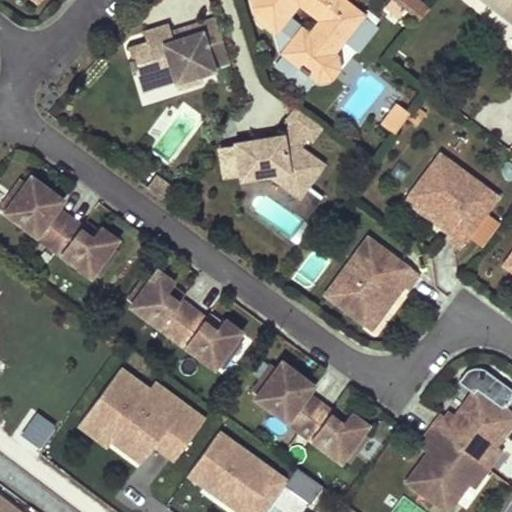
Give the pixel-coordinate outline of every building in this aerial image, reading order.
[(344,0),(250,0),(255,16),(274,30),(283,47),(302,62),(300,64),(308,70),(310,68),(319,75),(332,73),(340,63),(338,50),(334,47),(344,35),(361,13),(344,0)] [(396,16),(403,8),(392,0),(390,0),(385,7),(396,16)] [(408,0),(403,8),(419,21),(429,8),(418,0),(408,0)] [(484,0),(500,12),(509,0),(493,0),(492,1),(490,0),(484,0)] [(511,0),(490,0),(492,1),(493,0),(509,0),(500,12),(511,21),(511,0)] [(375,24),(361,13),(344,35),(357,46),(375,24)] [(211,64),(227,59),(213,17),(183,26),(185,35),(171,39),(169,31),(166,23),(142,31),(145,42),(127,47),(130,59),(127,60),(130,69),(133,68),(137,79),(170,69),(173,79),(176,87),(201,79),(199,73),(213,69),(211,64)] [(185,35),(183,26),(169,31),(171,39),(185,35)] [(173,79),(170,69),(137,79),(140,90),(173,79)] [(383,125),(395,134),(410,113),(398,104),(383,125)] [(235,142),(242,180),(270,175),(291,171),(310,184),(325,163),(301,146),(309,135),(313,138),(323,125),(296,105),(286,119),(291,122),(283,133),(262,136),(263,141),(256,143),(255,138),(235,142)] [(410,195),(453,227),(449,233),(446,237),(460,247),(467,236),(482,216),(497,197),(440,155),(410,195)] [(301,196),(310,184),(291,171),(270,175),(301,196)] [(145,185),(164,199),(172,188),(153,174),(145,185)] [(80,226),(56,209),(44,200),(50,192),(30,177),(26,183),(7,209),(4,213),(89,276),(92,272),(111,246),(116,240),(98,227),(96,231),(90,238),(78,229),(80,226)] [(1,205),(7,209),(26,183),(20,180),(1,205)] [(62,201),(50,192),(44,200),(56,209),(62,201)] [(453,227),(410,195),(406,200),(449,233),(453,227)] [(497,227),(482,216),(467,236),(482,247),(497,227)] [(80,226),(78,229),(90,238),(96,231),(83,222),(80,226)] [(365,324),(397,281),(403,285),(407,288),(417,274),(367,238),(325,295),(365,324)] [(111,246),(92,272),(97,276),(116,250),(111,246)] [(130,306),(213,367),(216,363),(235,338),(240,331),(222,318),(219,322),(214,329),(202,320),(204,318),(180,300),(178,303),(166,294),(171,287),(174,283),(157,270),(152,276),(133,302),(130,306)] [(128,298),(133,302),(152,276),(147,273),(128,298)] [(397,281),(365,324),(371,329),(403,285),(397,281)] [(183,296),(171,287),(166,294),(178,303),(180,300),(183,296)] [(204,318),(202,320),(214,329),(219,322),(207,314),(204,318)] [(235,338),(216,363),(221,367),(240,341),(235,338)] [(332,412),(308,394),(296,385),(302,377),(282,362),(277,369),(258,395),(255,399),(341,462),(344,457),(363,432),(367,425),(350,413),(347,417),(342,423),(330,414),(332,412)] [(253,391),(258,395),(277,369),(272,365),(253,391)] [(150,389),(121,368),(80,424),(109,446),(112,441),(122,428),(152,449),(156,444),(176,459),(205,420),(169,393),(164,400),(150,389)] [(314,386),(302,377),(296,385),(308,394),(314,386)] [(150,389),(164,400),(169,393),(155,382),(150,389)] [(511,414),(476,388),(455,416),(452,421),(446,417),(442,415),(423,441),(426,443),(432,448),(428,453),(407,481),(447,511),(468,483),(482,465),(495,447),(511,424),(511,414)] [(332,412),(330,414),(342,423),(347,417),(335,408),(332,412)] [(452,421),(455,416),(449,412),(446,417),(452,421)] [(152,449),(122,428),(112,441),(142,463),(152,449)] [(247,511),(264,511),(287,481),(219,432),(189,474),(206,486),(212,477),(221,483),(216,489),(247,511)] [(363,432),(344,457),(349,461),(368,436),(363,432)] [(432,448),(426,443),(422,449),(428,453),(432,448)] [(501,451),(495,447),(482,465),(488,469),(501,451)] [(482,465),(468,483),(474,487),(488,469),(482,465)] [(286,484),(313,502),(325,484),(298,466),(286,484)] [(212,477),(206,486),(241,511),(245,511),(247,511),(216,489),(221,483),(212,477)] [(0,511),(18,511),(2,499),(0,502),(0,511)]
